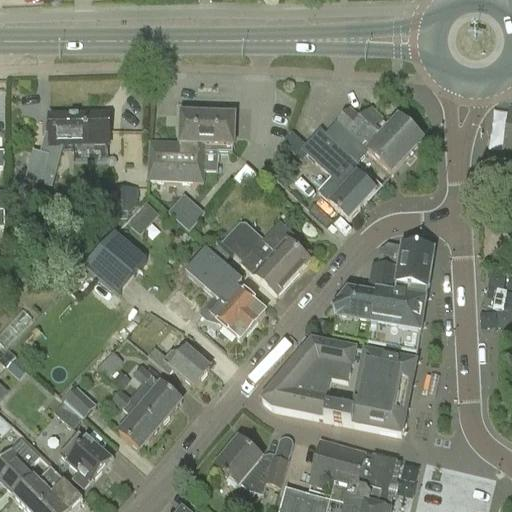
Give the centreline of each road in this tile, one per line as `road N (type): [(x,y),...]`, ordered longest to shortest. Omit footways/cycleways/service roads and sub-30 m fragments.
road 1 (residential): [(141,511),(361,228),(459,216)]
road 2 (primary): [(432,38),(0,44)]
road 3 (tertiary): [(511,468),(477,435),(467,402),(459,216)]
road 4 (tertiary): [(459,216),(467,85)]
